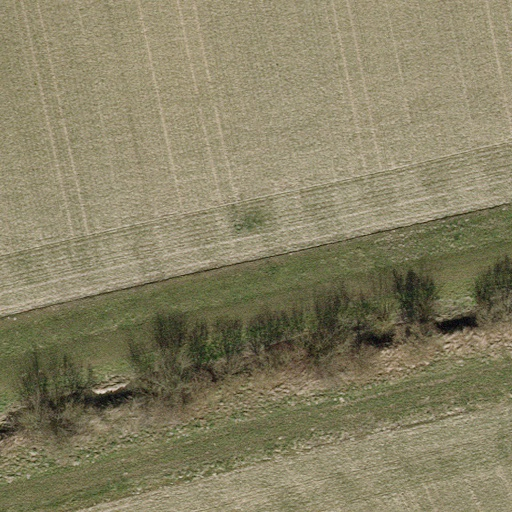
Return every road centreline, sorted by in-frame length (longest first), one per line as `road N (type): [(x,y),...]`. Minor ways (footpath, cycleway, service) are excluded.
road 1 (track): [(0,495),(511,371)]
road 2 (track): [(511,259),(0,372)]
